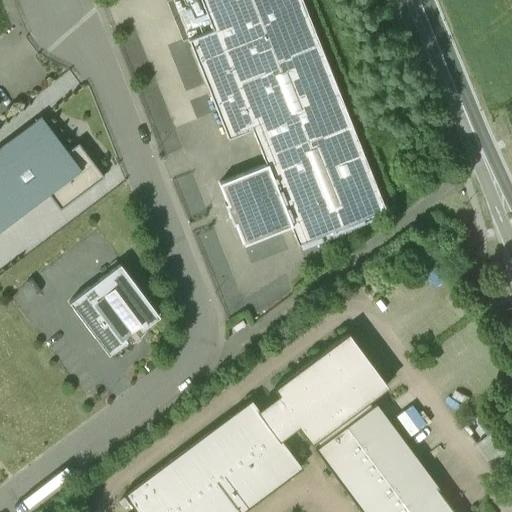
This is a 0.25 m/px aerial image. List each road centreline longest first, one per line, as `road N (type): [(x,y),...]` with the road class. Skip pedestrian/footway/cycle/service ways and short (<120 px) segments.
road 1 (unclassified): [(0,511),(200,354),(193,296),(74,0)]
road 2 (track): [(486,167),(229,350),(200,354)]
road 3 (tertiary): [(511,220),(417,0)]
